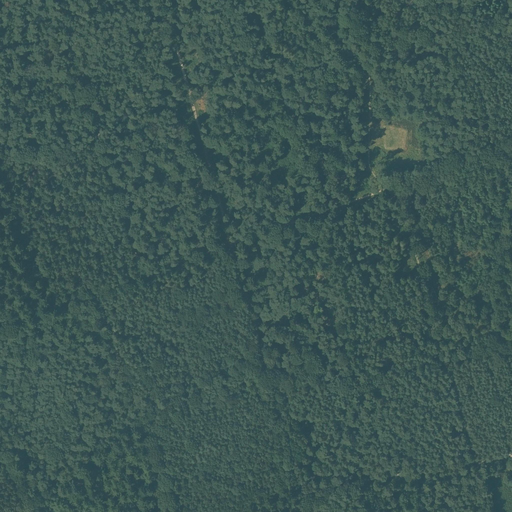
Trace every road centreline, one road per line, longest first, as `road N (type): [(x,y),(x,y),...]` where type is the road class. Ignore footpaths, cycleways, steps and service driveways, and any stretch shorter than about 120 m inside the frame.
road 1 (unknown): [(439,345),(425,344),(381,304),(364,239),(307,181),(258,0)]
road 2 (track): [(59,0),(147,272)]
road 3 (track): [(167,0),(230,243)]
road 4 (track): [(511,455),(303,495)]
road 5 (track): [(385,190),(368,174),(371,79),(350,0)]
road 6 (track): [(390,188),(442,358)]
road 7 (track): [(230,243),(273,387)]
road 8 (track): [(511,144),(390,188)]
